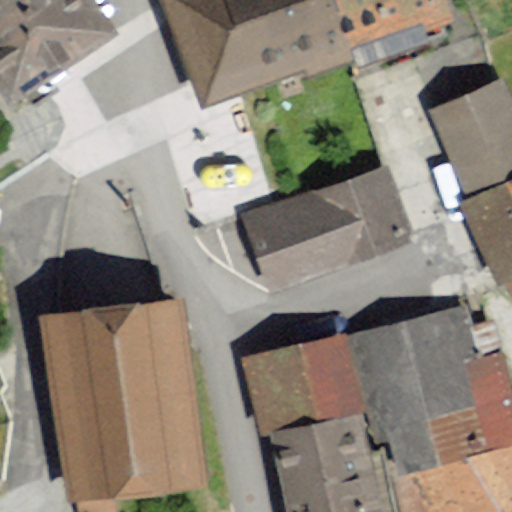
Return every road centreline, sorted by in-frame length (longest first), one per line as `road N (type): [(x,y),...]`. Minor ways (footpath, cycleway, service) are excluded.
road 1 (residential): [(216,346),(452,279),(388,100)]
road 2 (residential): [(130,0),(124,87),(216,346)]
road 3 (residential): [(216,346),(260,511)]
